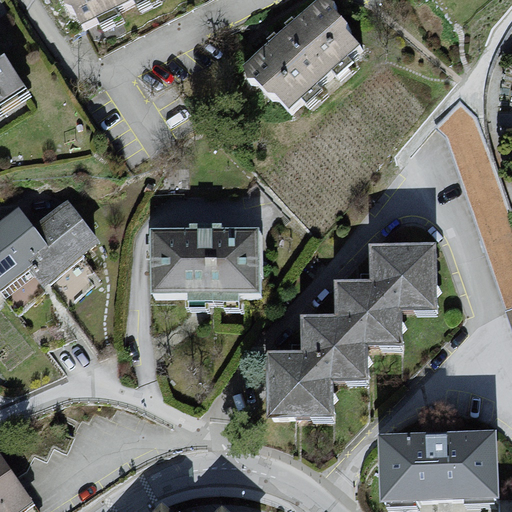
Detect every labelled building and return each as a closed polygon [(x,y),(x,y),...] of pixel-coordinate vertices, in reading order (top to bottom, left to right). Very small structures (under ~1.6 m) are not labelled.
[(77,0),(98,40),(176,0),(77,0)] [(330,0),(254,73),(303,125),(380,51),(330,0)] [(2,33),(0,34),(0,133),(47,104),(2,33)] [(460,101),(436,131),(511,345),(511,218),(477,116),(460,101)] [(67,201),(34,226),(50,246),(28,263),(45,286),(100,244),(67,201)] [(19,207),(0,222),(0,256),(2,258),(0,259),(0,286),(28,263),(50,246),(34,226),(19,207)] [(262,231),(151,232),(152,297),(189,296),(189,310),(241,310),(241,294),(263,294),(262,231)] [(300,356),(267,356),(268,422),(335,421),(334,387),(369,387),(369,354),(409,354),(408,321),(442,320),(441,245),(364,246),(364,282),(330,282),(330,319),(299,319),(300,356)] [(500,429),(378,435),(381,511),(407,511),(504,507),(500,429)] [(0,511),(24,511),(35,505),(17,479),(0,452),(0,511)]
